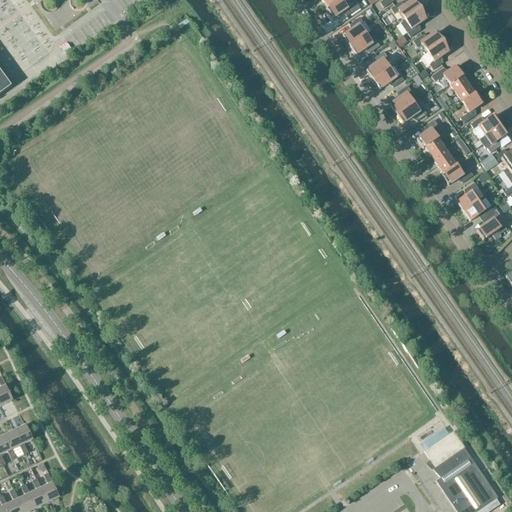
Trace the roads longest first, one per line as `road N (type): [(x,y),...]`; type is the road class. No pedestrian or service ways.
road 1 (residential): [(486,280),(294,0)]
road 2 (secondary): [(0,258),(183,511)]
road 3 (residential): [(511,107),(437,0)]
